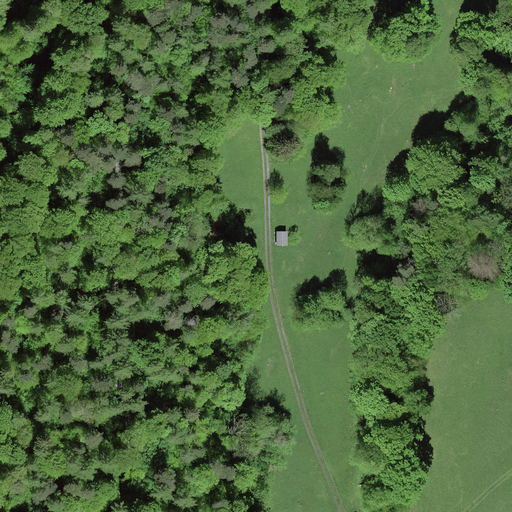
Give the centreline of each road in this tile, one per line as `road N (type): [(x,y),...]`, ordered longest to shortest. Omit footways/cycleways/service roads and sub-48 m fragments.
road 1 (track): [(0,26),(97,102),(114,127),(114,348),(129,436),(102,511)]
road 2 (track): [(256,0),(272,291),(311,435),(343,511)]
road 3 (track): [(0,311),(25,343),(55,360),(121,463)]
